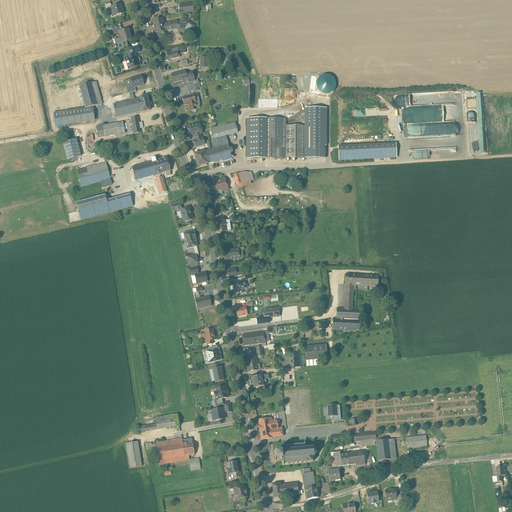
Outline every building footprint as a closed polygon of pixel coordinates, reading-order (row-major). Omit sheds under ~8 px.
[(193,3),(178,5),(179,13),(194,11),(193,3)] [(120,4),(111,7),(112,7),(111,7),(113,17),(123,14),(120,4)] [(175,6),(166,8),(167,16),(176,14),(175,6)] [(163,18),(152,21),(155,34),(157,34),(159,39),(165,37),(164,32),(166,32),(166,31),(168,31),(171,32),(172,30),(174,29),(176,29),(178,31),(179,29),(181,30),(184,26),(186,27),(189,23),(186,21),(186,20),(183,18),(180,23),(177,21),(164,24),(163,18)] [(186,27),(184,26),(181,30),(189,35),(195,26),(189,23),(186,27)] [(131,40),(128,29),(119,32),(121,38),(123,43),(126,42),(131,40)] [(121,38),(116,40),(119,49),(128,47),(126,42),(123,43),(121,38)] [(176,52),(171,53),(170,50),(170,49),(161,51),(164,61),(178,58),(177,54),(176,52)] [(134,55),(127,57),(128,61),(126,61),(128,69),(140,66),(138,61),(139,61),(138,59),(137,57),(135,58),(134,55)] [(194,57),(179,61),(180,66),(188,65),(188,66),(193,65),(194,57)] [(185,71),(170,74),(173,83),(183,80),(187,79),(186,74),(185,71)] [(194,74),(192,73),(192,72),(186,74),(187,79),(183,80),(183,82),(183,84),(184,84),(189,82),(194,81),(194,80),(195,78),(194,74)] [(137,76),(130,79),(132,86),(133,88),(135,87),(143,85),(141,76),(137,77),(137,76)] [(96,82),(91,83),(96,100),(101,99),(96,82)] [(91,83),(79,86),(84,106),(85,108),(92,107),(97,105),(96,100),(91,83)] [(190,85),(186,86),(188,93),(195,91),(194,84),(190,85)] [(193,94),(182,97),(184,106),(188,105),(190,111),(199,108),(200,107),(197,94),(193,95),(193,94)] [(147,96),(140,97),(140,98),(143,112),(150,110),(147,96)] [(131,100),(113,104),(116,117),(139,112),(140,113),(143,112),(140,98),(134,99),(131,100)] [(85,108),(54,113),(56,126),(94,120),(92,107),(85,108)] [(306,126),(306,159),(325,159),(325,108),(306,108),(306,126)] [(137,117),(129,119),(129,121),(126,121),(128,135),(140,133),(139,128),(139,123),(137,117)] [(246,159),(265,159),(265,119),(246,119),(246,159)] [(286,119),(265,119),(265,159),(286,158),(286,126),(286,119)] [(123,122),(103,126),(104,134),(105,136),(125,133),(123,124),(123,122)] [(199,124),(187,127),(190,137),(195,136),(196,140),(201,139),(200,134),(202,134),(199,124)] [(234,125),(209,129),(210,136),(235,133),(234,125)] [(103,126),(96,127),(98,135),(104,134),(103,126)] [(306,126),(286,126),(286,158),(306,159),(306,126)] [(76,139),(63,143),(67,160),(81,157),(76,139)] [(196,140),(194,141),(195,147),(204,145),(202,139),(201,139),(196,140)] [(339,146),(340,161),(396,158),(395,142),(339,146)] [(209,150),(204,151),(208,164),(221,160),(222,161),(232,159),(228,145),(212,149),(209,150)] [(204,151),(194,154),(197,166),(208,164),(204,151)] [(166,157),(155,160),(159,174),(161,173),(170,171),(166,157)] [(155,160),(132,167),(136,181),(156,175),(159,174),(155,160)] [(106,162),(77,170),(81,186),(110,178),(106,162)] [(163,178),(161,173),(159,174),(156,175),(159,186),(161,193),(166,192),(163,178)] [(240,173),(233,176),(235,182),(243,180),(242,178),(240,173)] [(224,178),(212,182),(215,192),(218,191),(218,192),(227,189),(224,178)] [(212,182),(204,185),(207,195),(215,192),(212,182)] [(159,186),(152,188),(154,195),(161,193),(159,186)] [(152,188),(143,191),(145,198),(154,195),(152,188)] [(154,195),(145,198),(148,209),(169,203),(166,192),(161,193),(154,195)] [(130,194),(107,201),(105,195),(76,203),(81,220),(133,206),(130,194)] [(180,203),(171,205),(173,211),(181,209),(180,203)] [(190,208),(181,210),(182,214),(181,216),(182,218),(183,219),(184,221),(185,221),(189,220),(189,219),(192,218),(193,217),(192,215),(191,214),(190,211),(190,210),(190,208)] [(225,220),(215,221),(216,232),(226,231),(225,220)] [(193,231),(183,233),(187,249),(197,246),(196,243),(195,235),(194,235),(193,231)] [(237,249),(223,251),(225,261),(239,258),(237,249)] [(196,256),(188,258),(190,265),(198,263),(196,256)] [(235,269),(227,270),(228,278),(236,277),(236,276),(236,271),(235,269)] [(205,273),(195,275),(197,284),(207,281),(205,273)] [(378,276),(346,274),(345,285),(353,285),(378,287),(378,276)] [(237,283),(229,284),(231,294),(238,292),(238,289),(237,283)] [(353,285),(345,285),(343,310),(351,310),(353,285)] [(209,297),(195,300),(197,309),(211,306),(209,297)] [(246,307),(235,309),(237,317),(248,315),(246,307)] [(273,309),(263,310),(264,319),(268,319),(268,318),(274,317),(273,309)] [(343,310),(336,309),(335,321),(332,321),(332,330),(356,331),(356,330),(359,330),(360,311),(351,310),(343,310)] [(213,329),(204,331),(204,332),(200,333),(199,335),(199,337),(201,338),(205,337),(207,345),(212,344),(212,340),(215,340),(213,329)] [(267,332),(242,335),(244,346),(255,344),(254,337),(264,336),(265,341),(269,340),(268,334),(267,334),(267,332)] [(264,336),(254,337),(255,344),(265,343),(265,341),(264,336)] [(326,344),(305,346),(306,360),(317,359),(327,358),(326,344)] [(209,351),(206,351),(208,363),(221,360),(218,349),(217,349),(209,351)] [(255,357),(246,359),(248,372),(257,370),(255,357)] [(213,369),(212,369),(215,382),(215,383),(216,383),(216,382),(224,381),(224,380),(223,380),(221,367),(219,367),(213,369)] [(261,376),(251,378),(252,382),(253,388),(264,386),(263,382),(262,383),(261,379),(268,378),(268,375),(261,376)] [(226,386),(214,389),(216,400),(228,397),(227,394),(228,394),(228,393),(227,390),(226,390),(226,386)] [(328,416),(337,415),(336,405),(327,405),(328,416)] [(222,409),(212,410),(212,415),(212,416),(212,419),(213,420),(213,421),(224,419),(222,409)] [(178,414),(155,418),(156,424),(157,430),(179,426),(178,414)] [(269,418),(258,419),(260,440),(272,438),(272,437),(271,431),(269,421),(269,418)] [(277,420),(269,421),(271,431),(278,430),(278,429),(277,420)] [(278,430),(271,431),(272,437),(283,436),(282,429),(278,429),(278,430)] [(375,433),(356,435),(357,441),(376,439),(375,433)] [(426,435),(406,438),(407,449),(427,447),(426,435)] [(180,439),(156,442),(157,444),(157,448),(158,455),(159,460),(185,456),(183,445),(181,445),(180,439)] [(193,439),(182,440),(182,439),(180,439),(181,445),(183,445),(185,456),(188,456),(195,455),(193,439)] [(388,439),(376,441),(379,461),(391,459),(388,439)] [(142,467),(138,441),(126,444),(130,469),(142,467)] [(300,444),(296,445),(296,444),(295,444),(295,445),(292,445),(292,444),(291,444),(291,445),(287,446),(287,445),(286,445),(287,446),(282,446),(282,445),(282,446),(281,446),(280,446),(281,447),(282,447),(282,451),(281,451),(281,452),(276,452),(275,451),(274,452),(275,453),(276,458),(275,460),(276,459),(280,459),(280,461),(283,461),(283,463),(282,463),(282,464),(283,464),(283,465),(284,465),(284,464),(288,463),(288,464),(289,464),(289,463),(293,463),(293,464),(293,463),(297,463),(297,464),(298,463),(298,462),(301,462),(301,463),(302,463),(302,462),(306,462),(306,463),(307,463),(307,462),(313,462),(312,457),(313,456),(314,457),(314,456),(316,454),(317,454),(316,453),(316,450),(317,450),(316,449),(315,450),(313,448),(313,447),(312,448),(309,448),(309,447),(308,447),(308,448),(305,448),(305,445),(306,445),(306,444),(305,444),(305,443),(304,443),(304,444),(300,444),(300,443),(300,444)] [(363,451),(344,454),(346,465),(356,464),(356,466),(365,465),(363,451)] [(340,452),(330,453),(332,467),(338,466),(346,465),(344,454),(340,454),(340,452)] [(185,456),(159,460),(160,465),(189,460),(188,456),(185,456)] [(199,458),(189,460),(190,471),(201,469),(199,458)] [(236,462),(227,463),(229,475),(230,475),(238,473),(236,462)] [(504,466),(496,467),(497,476),(502,476),(505,475),(504,466)] [(332,472),(327,472),(328,482),(336,481),(336,479),(340,479),(339,471),(332,472)] [(303,474),(308,499),(317,497),(316,487),(314,488),(311,472),(310,473),(303,474)] [(280,483),(272,484),(273,498),(282,497),(281,496),(280,485),(280,483)] [(297,483),(280,485),(281,496),(298,494),(297,483)] [(245,486),(233,489),(228,490),(230,495),(234,494),(235,501),(247,498),(245,486)] [(395,490),(385,491),(386,500),(394,499),(394,500),(396,500),(395,490)]
